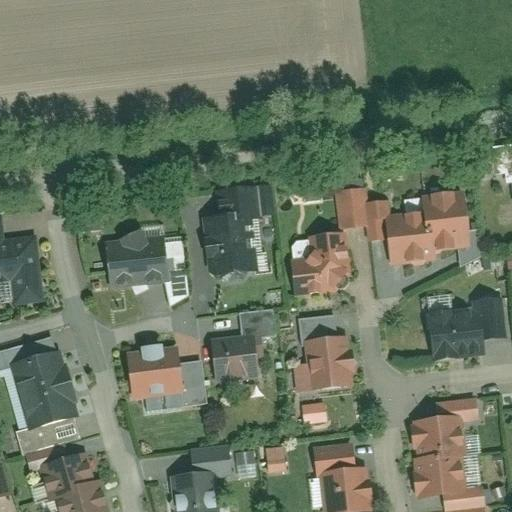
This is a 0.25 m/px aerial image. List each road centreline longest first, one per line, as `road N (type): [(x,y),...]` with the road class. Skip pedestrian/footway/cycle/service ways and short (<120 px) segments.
road 1 (residential): [(511,133),(61,181)]
road 2 (residential): [(139,511),(90,338)]
road 3 (residential): [(83,314),(64,248),(61,181)]
road 4 (residential): [(511,379),(383,397)]
